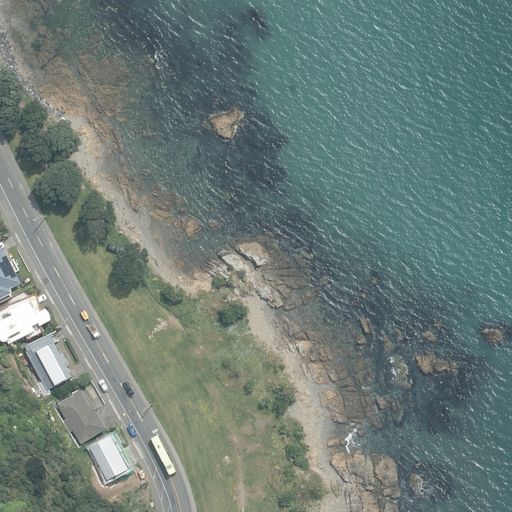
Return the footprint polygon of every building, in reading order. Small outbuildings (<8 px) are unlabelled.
[(0,299),(13,293),(11,289),(22,283),(5,248),(0,250),(0,299)] [(29,339),(45,331),(43,326),(54,320),(48,308),(43,311),(39,304),(40,304),(39,300),(40,299),(37,294),(18,304),(17,301),(8,305),(9,307),(0,311),(0,342),(5,340),(5,341),(7,341),(7,342),(9,341),(11,344),(28,336),(29,339)] [(39,384),(44,394),(51,391),(50,390),(75,378),(69,366),(71,365),(65,352),(62,354),(57,343),(58,342),(54,333),(26,346),(29,352),(28,352),(43,382),(39,384)] [(74,430),(82,443),(108,428),(95,407),(93,409),(82,390),(58,404),(67,419),(64,421),(71,432),(74,430)] [(92,447),(109,479),(130,468),(113,435),(92,447)]
